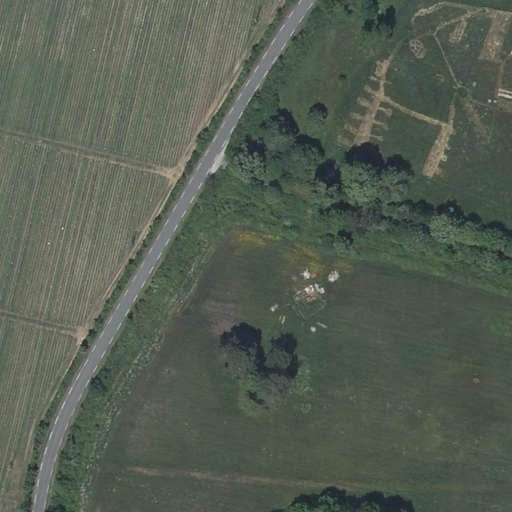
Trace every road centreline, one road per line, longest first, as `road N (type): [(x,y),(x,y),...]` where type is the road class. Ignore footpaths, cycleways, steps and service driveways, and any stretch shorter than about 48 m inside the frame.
road 1 (tertiary): [(314,0),(68,424),(44,511)]
road 2 (track): [(280,0),(39,414),(16,511)]
road 3 (track): [(0,130),(175,173)]
